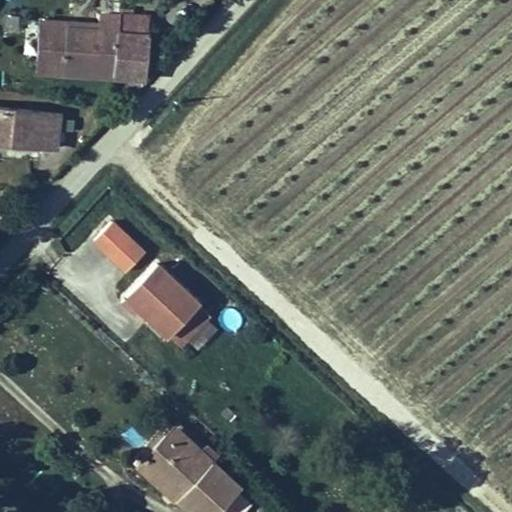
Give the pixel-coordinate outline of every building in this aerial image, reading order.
[(35,10),(35,13),(29,62),(105,70),(111,23),(144,26),(146,6),(117,4),(117,7),(96,5),(94,15),(35,10)] [(105,70),(137,73),(144,26),(111,23),(105,70)] [(0,128),(20,130),(25,96),(0,93),(0,128)] [(25,96),(20,130),(74,135),(79,102),(25,96)] [(110,214),(89,236),(124,270),(145,248),(110,214)] [(152,306),(169,321),(194,295),(152,257),(122,287),(139,303),(143,298),(152,306)] [(144,313),(160,329),(169,321),(152,306),(144,313)] [(203,348),(214,326),(201,319),(190,341),(203,348)] [(171,419),(164,427),(192,452),(199,445),(171,419)] [(181,483),(178,488),(205,511),(209,511),(239,481),(199,445),(192,452),(164,427),(133,458),(161,486),(172,474),(181,483)] [(188,511),(205,511),(178,488),(181,483),(172,474),(161,486),(188,511)]
